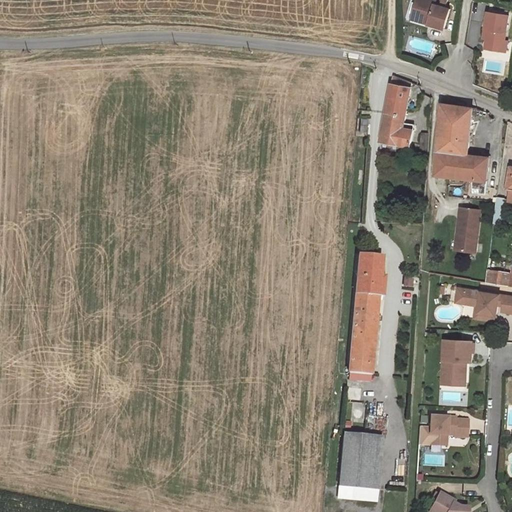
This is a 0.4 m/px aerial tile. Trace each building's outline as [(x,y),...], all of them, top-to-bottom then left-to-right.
[(435,0),(416,0),(412,14),(430,20),(429,24),(444,29),(450,9),(445,8),(440,6),(435,5),(436,0),(435,0)] [(485,49),(502,51),(504,40),(509,15),(488,12),(484,36),(487,36),(487,39),(485,49)] [(430,20),(412,14),(411,19),(429,24),(430,20)] [(405,122),(412,83),(394,76),(382,142),(411,147),(414,130),(404,128),(405,122)] [(443,104),(439,139),(437,175),(473,179),(472,192),(485,194),(490,157),(468,155),(473,115),(479,116),(481,110),(474,108),(443,104)] [(414,130),(415,123),(405,122),(404,128),(414,130)] [(428,154),(429,133),(422,133),(420,153),(428,154)] [(410,153),(411,147),(382,142),(381,147),(410,153)] [(505,198),(498,197),(494,223),(505,224),(508,201),(507,200),(505,199),(505,198)] [(482,210),(460,207),(457,234),(460,234),(460,237),(456,240),(455,250),(476,252),(482,210)] [(505,224),(494,223),(493,230),(504,231),(505,224)] [(382,296),(384,276),(380,276),(382,256),(359,254),(355,293),(378,295),(382,296)] [(511,266),(511,274),(487,270),(486,282),(511,286),(511,266)] [(467,290),(459,288),(457,302),(465,304),(467,290)] [(511,296),(467,290),(465,304),(477,306),(480,306),(478,319),(496,322),(499,305),(499,302),(504,302),(504,306),(503,312),(511,313),(511,296)] [(368,372),(372,317),(365,316),(366,306),(373,307),(374,299),(374,296),(378,296),(378,295),(355,293),(349,371),(350,371),(368,372)] [(372,373),(376,317),(372,317),(368,372),(372,373)] [(473,341),(445,340),(444,360),(443,365),(442,384),(456,385),(456,377),(466,378),(467,368),(465,368),(465,362),(467,362),(472,362),(473,341)] [(371,381),(372,373),(368,372),(350,371),(349,379),(371,381)] [(466,378),(456,377),(456,385),(466,385),(466,378)] [(429,427),(419,427),(418,444),(441,446),(441,434),(447,435),(454,435),(454,437),(467,437),(468,420),(455,419),(455,418),(430,416),(429,427)] [(371,489),(376,437),(343,434),(339,486),(371,489)] [(377,500),(378,489),(371,489),(339,486),(337,497),(377,500)] [(454,500),(439,492),(439,494),(435,500),(432,506),(428,511),(465,511),(465,506),(459,506),(452,502),(454,500)]
